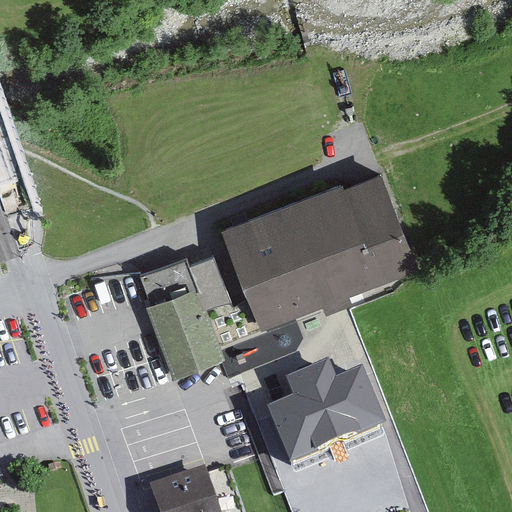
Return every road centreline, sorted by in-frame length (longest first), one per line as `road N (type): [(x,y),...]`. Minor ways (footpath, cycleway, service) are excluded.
road 1 (tertiary): [(106,511),(0,197)]
road 2 (track): [(158,236),(148,211),(0,149)]
